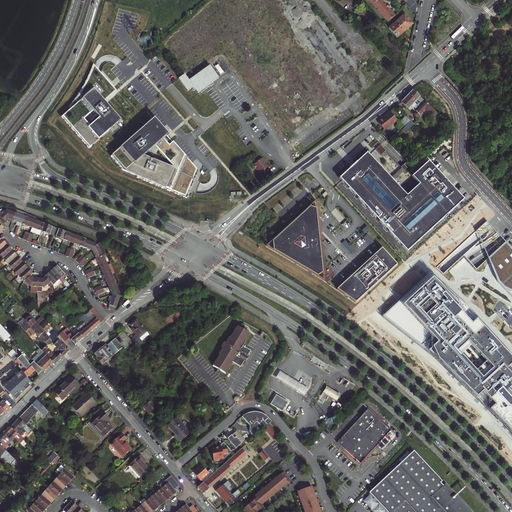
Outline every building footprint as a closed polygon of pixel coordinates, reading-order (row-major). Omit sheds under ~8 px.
[(387,22),(394,16),(381,0),(372,0),(370,2),(387,22)] [(396,20),(395,21),(403,32),(409,27),(413,23),(405,14),(397,21),(396,20)] [(394,23),(389,27),(397,37),(400,34),(403,32),(395,21),(393,22),(394,23)] [(372,83),(385,73),(374,58),(361,68),(372,83)] [(209,65),(188,80),(184,74),(178,79),(187,91),(193,87),(197,93),(218,78),(209,65)] [(71,109),(62,116),(90,147),(120,121),(121,123),(123,122),(106,103),(104,101),(116,91),(94,66),(90,77),(83,89),(70,108),(71,109)] [(425,101),(413,90),(409,95),(416,102),(417,100),(419,102),(418,104),(420,106),(425,101)] [(416,102),(409,95),(405,98),(417,109),(420,106),(418,104),(417,105),(415,103),(416,102)] [(417,109),(405,98),(401,103),(408,110),(412,106),(414,108),(412,109),(415,112),(417,109)] [(417,109),(415,112),(413,114),(415,116),(417,118),(425,109),(433,117),(438,113),(425,101),(420,106),(417,109)] [(382,118),(378,122),(384,131),(397,121),(390,111),(385,115),(385,117),(384,118),(383,119),(382,118)] [(410,121),(405,116),(403,119),(400,121),(406,126),(410,121)] [(403,119),(401,117),(397,121),(394,124),(395,126),(400,121),(403,119)] [(173,142),(172,143),(166,135),(168,134),(154,119),(112,156),(126,171),(186,198),(197,169),(191,163),(173,142)] [(367,154),(340,178),(340,179),(407,251),(463,200),(428,162),(412,177),(419,185),(406,197),(367,154)] [(261,171),(269,165),(263,157),(255,163),(261,171)] [(316,274),(322,272),(320,245),(318,245),(317,236),(319,236),(316,210),(310,206),(272,241),(274,251),(316,274)] [(12,220),(15,212),(11,211),(6,209),(3,212),(1,209),(0,210),(0,215),(5,222),(6,221),(8,219),(12,220)] [(22,224),(26,213),(16,210),(16,211),(15,212),(12,220),(12,221),(17,223),(16,225),(17,226),(14,234),(18,235),(22,225),(22,224)] [(35,220),(36,217),(26,213),(22,224),(22,225),(27,226),(32,228),(35,220)] [(35,220),(32,228),(30,232),(40,236),(41,232),(42,231),(44,223),(35,220)] [(53,235),(55,228),(44,223),(42,231),(45,232),(53,235)] [(64,240),(66,232),(55,228),(53,235),(61,238),(64,240)] [(511,430),(511,329),(493,309),(499,299),(511,307),(511,248),(492,228),(442,274),(436,267),(433,270),(428,275),(384,317),(417,342),(442,362),(511,430)] [(64,240),(67,241),(73,243),(76,235),(66,232),(64,240)] [(86,240),(86,239),(76,235),(73,243),(80,246),(83,247),(86,240)] [(367,235),(364,238),(370,245),(373,242),(367,235)] [(86,248),(92,250),(97,245),(95,244),(86,240),(83,247),(86,248)] [(345,241),(342,243),(351,254),(354,251),(345,241)] [(0,255),(3,258),(12,250),(9,247),(10,246),(8,243),(0,250),(0,255)] [(97,245),(92,250),(94,256),(96,259),(102,256),(99,248),(98,247),(97,245)] [(397,265),(381,248),(337,289),(356,303),(397,265)] [(5,262),(7,265),(18,255),(16,252),(15,253),(12,250),(3,258),(6,261),(5,262)] [(10,266),(13,270),(22,262),(19,258),(21,257),(18,255),(7,265),(9,267),(10,266)] [(97,262),(100,268),(108,265),(106,262),(103,256),(103,255),(102,256),(96,259),(97,262)] [(79,264),(84,258),(82,256),(76,262),(79,264)] [(79,264),(81,266),(87,260),(84,258),(79,264)] [(15,274),(18,276),(29,266),(26,264),(25,265),(22,262),(13,270),(16,273),(15,274)] [(63,278),(66,275),(57,265),(53,268),(52,267),(50,269),(59,280),(62,283),(65,280),(63,278)] [(108,265),(100,268),(103,275),(104,278),(112,274),(108,265)] [(25,281),(31,275),(33,273),(31,272),(30,272),(29,272),(29,271),(31,269),(29,266),(18,276),(20,279),(21,278),(24,282),(25,281)] [(59,280),(50,269),(47,272),(48,273),(45,276),(53,285),(56,282),(59,280)] [(109,287),(115,284),(116,284),(112,274),(104,278),(106,281),(109,287)] [(37,292),(37,291),(38,278),(34,278),(31,275),(25,281),(30,286),(30,292),(37,292)] [(38,278),(37,291),(42,292),(42,287),(45,287),(48,284),(50,287),(53,285),(45,276),(42,279),(38,278)] [(120,296),(119,293),(115,284),(109,287),(110,290),(112,296),(120,296)] [(108,308),(115,311),(120,298),(120,296),(112,296),(109,304),(108,308)] [(84,322),(92,331),(103,321),(92,308),(89,311),(93,315),(87,320),(84,322)] [(84,315),(83,316),(87,320),(93,315),(89,311),(85,316),(84,315)] [(30,327),(35,323),(29,316),(24,320),(27,323),(30,327)] [(83,316),(80,318),(83,321),(84,323),(77,329),(76,328),(75,329),(83,338),(92,331),(84,322),(87,320),(83,316)] [(47,334),(48,332),(52,328),(41,317),(36,321),(47,334)] [(25,332),(27,330),(28,329),(30,327),(27,323),(24,320),(23,318),(17,323),(18,325),(25,332)] [(146,331),(136,319),(130,325),(132,327),(131,329),(136,334),(133,337),(140,345),(143,342),(142,341),(139,338),(146,331)] [(30,327),(28,329),(33,335),(35,334),(38,337),(43,332),(40,329),(35,323),(30,327)] [(220,355),(212,366),(225,374),(232,362),(239,366),(241,366),(245,361),(243,359),(245,356),(247,357),(250,352),(250,350),(242,345),(249,334),(237,326),(230,338),(229,337),(225,343),(224,342),(221,347),(223,347),(219,354),(220,355)] [(75,329),(70,333),(67,329),(59,335),(67,344),(71,341),(75,345),(83,338),(75,329)] [(49,336),(53,341),(59,336),(55,331),(50,335),(49,336)] [(133,343),(123,331),(119,334),(120,334),(115,338),(123,347),(125,350),(133,343)] [(149,335),(146,331),(139,338),(142,341),(149,335)] [(48,345),(51,341),(43,332),(38,337),(39,336),(45,343),(46,342),(48,345)] [(123,347),(115,338),(111,342),(118,351),(123,347)] [(58,348),(63,343),(59,339),(54,345),(58,348)] [(118,351),(111,342),(106,346),(105,345),(95,354),(97,357),(96,358),(106,369),(110,366),(106,361),(118,351)] [(153,343),(152,342),(142,350),(144,351),(153,343)] [(58,353),(62,357),(69,350),(63,343),(58,348),(59,350),(59,351),(59,352),(58,353)] [(50,351),(46,346),(41,350),(45,355),(50,351)] [(36,352),(38,354),(32,359),(34,361),(42,370),(44,372),(53,363),(50,360),(45,355),(41,350),(39,348),(36,352)] [(58,361),(62,357),(58,353),(57,352),(54,355),(53,356),(58,361)] [(29,373),(34,369),(35,370),(38,374),(39,372),(42,370),(34,361),(32,363),(31,364),(29,363),(30,362),(21,353),(19,356),(16,353),(11,358),(22,371),(27,377),(30,374),(29,373)] [(53,356),(54,355),(53,354),(52,355),(52,356),(53,357),(50,360),(53,363),(54,365),(58,361),(53,356)] [(27,377),(22,371),(3,386),(15,401),(32,384),(26,377),(27,377)] [(308,389),(280,371),(275,378),(304,396),(308,389)] [(69,392),(70,394),(80,385),(71,376),(54,392),(61,400),(69,392)] [(88,384),(84,379),(80,382),(85,387),(88,384)] [(326,386),(322,393),(336,401),(340,395),(326,386)] [(95,403),(87,393),(72,406),(81,416),(95,403)] [(287,403),(276,396),(270,404),(281,412),(287,403)] [(0,407),(4,412),(5,414),(10,409),(0,399),(0,398),(0,407)] [(29,419),(38,410),(44,416),(46,415),(48,412),(36,400),(19,418),(25,424),(28,422),(30,419),(29,419)] [(156,407),(151,400),(144,407),(149,413),(156,407)] [(107,421),(109,419),(100,409),(94,414),(98,418),(91,424),(103,437),(112,429),(109,425),(110,424),(107,421)] [(360,463),(369,454),(376,446),(377,445),(390,431),(387,427),(376,418),(374,415),(368,410),(337,442),(342,447),(357,460),(360,463)] [(249,431),(254,437),(271,421),(267,417),(264,414),(260,412),(254,412),(250,412),(241,417),(249,425),(249,431)] [(28,435),(32,431),(25,424),(19,418),(11,427),(20,436),(25,432),(28,435)] [(190,433),(176,418),(167,425),(177,436),(175,437),(179,442),(190,433)] [(269,424),(263,429),(273,441),(279,436),(269,424)] [(20,443),(24,439),(20,436),(11,427),(9,426),(6,430),(14,438),(20,443)] [(0,445),(4,449),(14,438),(6,430),(0,435),(0,445)] [(229,441),(235,448),(245,440),(237,431),(229,437),(229,441)] [(126,439),(122,434),(110,444),(123,457),(131,449),(125,443),(124,441),(126,439)] [(214,447),(211,448),(213,461),(223,459),(232,452),(223,442),(220,445),(221,447),(215,448),(214,447)] [(11,464),(15,459),(4,449),(0,445),(0,456),(1,455),(11,464)] [(370,455),(369,454),(360,463),(357,460),(342,447),(338,451),(360,471),(370,455)] [(213,473),(203,482),(197,487),(203,494),(247,455),(241,448),(216,471),(213,473)] [(269,457),(263,449),(258,454),(265,461),(269,457)] [(471,511),(445,484),(443,486),(440,483),(442,481),(413,451),(369,493),(380,504),(386,511),(471,511)] [(57,455),(54,452),(47,461),(51,464),(52,462),(58,456),(57,455)] [(146,461),(140,455),(129,465),(141,478),(150,470),(143,463),(146,461)] [(65,469),(61,465),(56,470),(58,472),(60,474),(65,469)] [(210,469),(207,472),(201,465),(196,470),(193,472),(199,480),(200,479),(201,480),(203,482),(213,473),(210,469)] [(57,474),(68,484),(74,477),(65,469),(60,474),(58,472),(57,474)] [(290,480),(283,472),(280,474),(287,483),(290,480)] [(53,482),(62,490),(68,484),(57,474),(55,476),(57,477),(53,482)] [(274,480),(280,488),(284,484),(284,485),(287,483),(280,474),(274,480)] [(179,485),(171,476),(159,486),(160,486),(169,498),(176,492),(174,490),(179,485)] [(267,485),(274,493),(277,491),(276,491),(280,488),(274,480),(267,485)] [(231,486),(227,481),(216,491),(225,502),(233,496),(232,495),(229,491),(231,489),(229,487),(231,486)] [(45,487),(57,497),(62,490),(53,482),(49,486),(47,485),(45,487)] [(274,493),(267,485),(261,491),(268,498),(271,495),(272,496),(274,493)] [(26,491),(20,486),(12,495),(18,501),(26,491)] [(169,498),(160,486),(158,488),(160,490),(155,494),(163,504),(169,498)] [(311,490),(312,490),(311,486),(297,491),(300,500),(313,495),(311,490)] [(41,495),(51,503),(57,497),(45,487),(44,488),(45,490),(41,495)] [(240,493),(238,490),(232,495),(233,496),(225,502),(229,506),(237,500),(234,497),(240,493)] [(261,491),(255,496),(256,498),(262,504),(264,502),(264,501),(268,498),(261,491)] [(163,504),(155,494),(150,498),(148,496),(146,497),(156,509),(163,504)] [(34,499),(45,510),(51,503),(41,495),(37,499),(35,498),(34,499)] [(316,499),(315,500),(313,495),(300,500),(303,507),(317,502),(316,499)] [(152,511),(156,509),(146,497),(144,499),(146,501),(141,505),(147,511),(152,511)] [(262,504),(256,498),(251,503),(258,511),(263,506),(262,504)] [(30,508),(34,511),(43,511),(45,510),(34,499),(32,501),(34,503),(30,508)] [(72,511),(78,507),(71,501),(63,510),(64,511),(72,511)] [(317,506),(318,505),(317,502),(303,507),(304,511),(314,511),(319,510),(317,506)] [(251,503),(245,508),(248,511),(256,511),(258,511),(251,503)]
